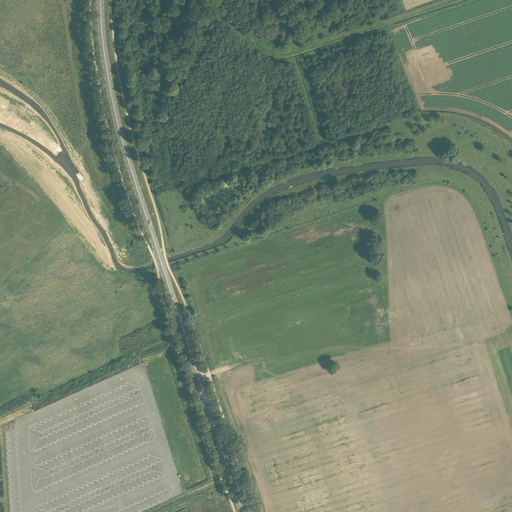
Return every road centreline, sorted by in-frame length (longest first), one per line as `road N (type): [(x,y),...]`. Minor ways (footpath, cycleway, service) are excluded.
road 1 (primary): [(241,511),(114,116),(97,0)]
road 2 (track): [(287,55),(453,0)]
